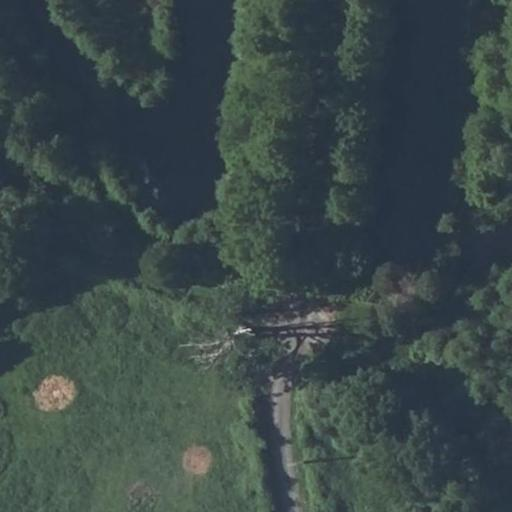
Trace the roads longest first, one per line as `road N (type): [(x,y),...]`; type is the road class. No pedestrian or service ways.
road 1 (unclassified): [(298,511),(283,445),(326,0)]
road 2 (track): [(290,335),(126,272),(75,139),(0,25)]
road 3 (track): [(0,249),(126,272)]
